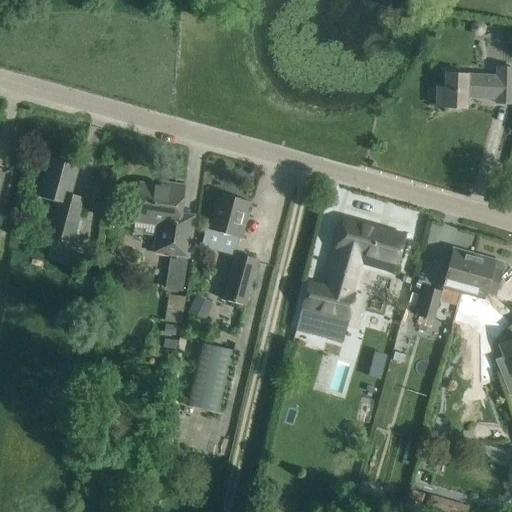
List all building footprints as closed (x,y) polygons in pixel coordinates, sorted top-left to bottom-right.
[(471,24),(470,31),(474,36),(481,37),(486,33),(486,26),(482,21),(476,20),(471,24)] [(436,106),(466,108),(467,92),(496,93),(496,102),(511,103),(511,67),(498,67),(497,76),(446,73),(445,88),(437,87),(436,106)] [(49,158),(43,177),(38,196),(57,201),(47,237),(72,244),(84,198),(70,194),(78,166),(49,158)] [(172,247),(171,252),(165,288),(182,291),(188,254),(189,247),(192,227),(175,224),(176,217),(179,218),(184,186),(166,184),(165,188),(140,184),(135,218),(160,222),(157,245),(172,247)] [(242,236),(246,221),(251,202),(219,193),(209,228),(242,236)] [(342,343),(362,263),(394,272),(403,240),(377,233),(378,228),(345,219),(323,295),(306,291),(296,332),(342,343)] [(418,315),(433,319),(439,300),(459,306),(474,255),(453,249),(442,287),(441,292),(426,287),(418,315)] [(234,254),(223,300),(244,306),(256,260),(234,254)] [(474,255),(459,306),(479,312),(482,299),(483,299),(485,294),(494,297),(503,265),(494,262),(494,260),(474,255)] [(187,316),(203,324),(211,303),(196,296),(187,316)] [(489,301),(470,322),(482,333),(501,311),(489,301)] [(175,336),(177,326),(165,324),(163,334),(175,336)] [(387,341),(373,338),(367,363),(380,366),(387,341)] [(511,340),(500,345),(502,351),(505,359),(511,375),(511,374),(511,340)] [(233,353),(197,346),(184,404),(221,412),(233,353)] [(385,417),(383,424),(392,427),(395,420),(385,417)] [(378,432),(376,440),(386,443),(388,435),(378,432)] [(87,434),(86,444),(101,446),(102,436),(87,434)] [(405,509),(416,511),(419,511),(424,493),(410,489),(405,509)] [(423,508),(435,511),(451,511),(455,498),(428,490),(423,508)]
